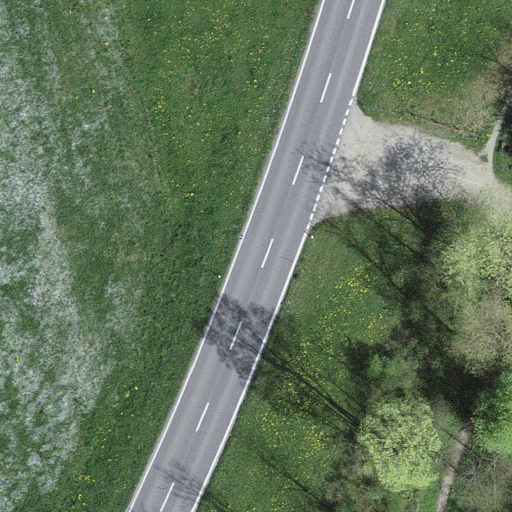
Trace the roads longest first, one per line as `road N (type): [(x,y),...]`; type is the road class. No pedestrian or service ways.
road 1 (tertiary): [(354,0),(329,87),(158,511)]
road 2 (track): [(306,147),(477,147),(511,159)]
